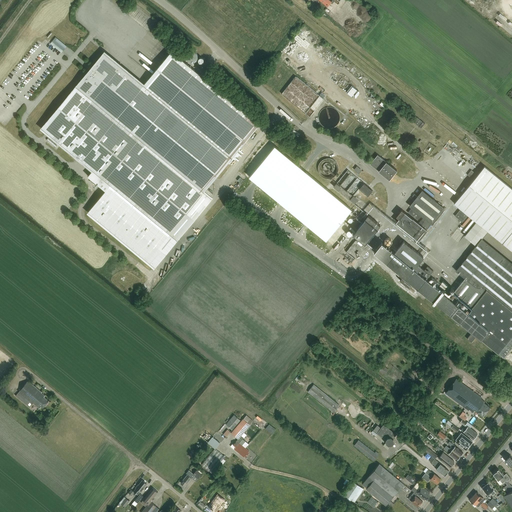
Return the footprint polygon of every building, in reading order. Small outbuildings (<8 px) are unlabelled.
[(149,24),(143,30),(146,33),(157,22),(154,20),(149,24)] [(56,37),(52,41),(63,51),(67,46),(56,37)] [(231,159),(260,124),(172,52),(171,51),(144,85),(104,52),(91,67),(88,70),(41,127),(47,132),(51,135),(78,157),(93,170),(88,176),(106,191),(88,212),(155,267),(213,197),(211,195),(213,193),(207,188),(227,163),(231,159)] [(310,117),(324,99),(296,76),(282,94),(310,117)] [(346,92),(351,97),(357,90),(351,86),(346,92)] [(421,128),(425,123),(417,117),(413,122),(421,128)] [(300,134),(291,128),(289,130),(298,137),(300,134)] [(241,170),(334,247),(361,214),(268,138),(241,170)] [(390,179),(397,170),(378,155),(371,164),(390,179)] [(511,188),(484,166),(454,203),(461,209),(456,215),(462,220),(467,214),(476,221),(488,231),(511,250),(511,262),(482,239),(476,246),(467,257),(456,270),(465,278),(450,297),(427,279),(434,271),(428,266),(425,270),(418,265),(424,257),(404,241),(395,253),(382,242),(374,252),(387,262),(498,353),(502,348),(503,349),(500,354),(504,357),(511,348),(511,188)] [(350,200),(353,196),(337,183),(334,187),(350,200)] [(368,186),(364,183),(359,189),(368,196),(373,190),(368,186)] [(397,223),(419,240),(444,209),(422,190),(418,196),(414,194),(412,196),(416,199),(410,206),(413,208),(411,211),(416,214),(417,212),(423,217),(418,223),(402,210),(396,216),(399,219),(397,223)] [(357,194),(353,199),(358,203),(361,198),(357,194)] [(365,244),(380,225),(368,215),(353,233),(365,244)] [(357,239),(349,252),(359,258),(364,257),(365,260),(366,258),(367,263),(369,264),(371,262),(370,260),(371,258),(370,257),(371,256),(369,247),(358,239),(357,239)] [(380,370),(385,374),(388,369),(384,365),(380,370)] [(483,416),(490,407),(484,402),(484,401),(481,399),(482,398),(456,378),(445,393),(469,410),(470,409),(473,412),(474,410),(476,412),(477,411),(483,416)] [(33,403),(36,406),(39,409),(41,406),(43,408),(49,401),(44,397),(45,396),(41,393),(42,392),(28,381),(16,396),(30,407),(33,403)] [(334,412),(340,405),(313,384),(308,391),(334,412)] [(226,424),(232,429),(241,420),(234,414),(226,424)] [(246,448),(249,444),(243,439),(244,437),(242,435),(254,420),(247,414),(231,433),(238,439),(234,444),(233,443),(231,446),(244,457),(245,455),(246,456),(249,453),(248,452),(249,451),(246,448)] [(265,429),(272,433),(275,429),(268,424),(265,429)] [(397,434),(384,424),(381,428),(377,425),(373,430),(378,434),(378,433),(385,439),(385,440),(385,443),(383,445),(388,449),(391,445),(392,445),(392,444),(394,442),(394,443),(395,442),(394,441),(394,438),(397,434)] [(467,427),(464,432),(473,439),(478,433),(470,427),(468,426),(467,427)] [(437,434),(444,439),(446,436),(440,431),(437,434)] [(472,441),(462,433),(461,433),(457,439),(458,440),(456,441),(466,449),(472,441)] [(376,451),(375,453),(358,440),(354,445),(374,461),(379,454),(376,451)] [(450,441),(448,443),(452,446),(450,448),(460,455),(461,454),(462,454),(463,453),(462,453),(463,452),(460,450),(460,449),(450,441)] [(446,445),(445,447),(450,452),(449,453),(452,455),(457,459),(458,458),(459,457),(460,455),(450,448),(446,445)] [(425,450),(435,458),(438,455),(427,447),(425,450)] [(223,458),(225,456),(215,448),(201,464),(211,472),(223,458)] [(449,467),(454,461),(443,452),(438,458),(449,467)] [(446,474),(449,470),(432,456),(429,460),(436,466),(437,467),(436,469),(440,472),(440,471),(442,472),(444,474),(446,474)] [(363,457),(356,465),(359,468),(366,460),(363,457)] [(363,484),(367,487),(367,488),(366,489),(386,505),(404,484),(379,464),(363,484)] [(511,486),(507,480),(510,478),(506,473),(504,475),(502,472),(498,468),(492,472),(496,477),(496,478),(498,480),(497,481),(500,485),(504,481),(507,485),(504,487),(508,493),(504,496),(511,508),(511,486)] [(437,483),(441,478),(435,473),(434,473),(428,469),(422,477),(428,481),(431,478),(437,483)] [(187,486),(193,479),(193,478),(195,475),(198,478),(202,474),(197,470),(193,474),(189,470),(186,473),(188,475),(181,483),(185,486),(186,485),(187,486)] [(132,495),(135,492),(137,494),(140,491),(141,492),(144,488),(143,488),(147,484),(143,480),(139,485),(139,484),(136,487),(137,488),(134,491),(131,489),(129,493),(132,495)] [(344,494),(355,501),(364,488),(354,480),(344,494)] [(493,495),(496,492),(493,489),(494,488),(492,486),(491,487),(488,482),(485,484),(484,484),(483,484),(482,484),(482,485),(482,486),(482,487),(485,490),(484,491),(487,494),(490,492),(493,495)] [(414,487),(412,490),(424,500),(425,498),(427,499),(430,495),(429,494),(430,493),(422,486),(418,491),(414,487)] [(141,502),(146,507),(141,511),(151,511),(156,506),(151,502),(154,499),(153,498),(158,492),(153,488),(143,500),(141,502)] [(408,499),(417,506),(418,506),(422,501),(416,496),(417,494),(414,492),(408,499)] [(485,499),(483,497),(477,492),(473,496),(479,501),(482,503),(485,499)] [(140,494),(132,504),(135,506),(143,496),(140,494)] [(214,504),(211,508),(216,511),(221,506),(226,500),(219,495),(212,503),(214,504)] [(482,503),(479,501),(473,496),(470,500),(476,505),(478,507),(480,504),(482,503)]
